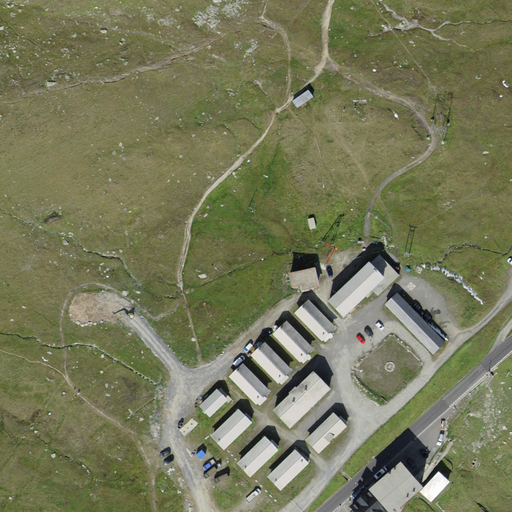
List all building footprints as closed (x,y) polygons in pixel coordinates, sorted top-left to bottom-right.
[(297,107),(312,97),(308,91),(293,101),(297,107)] [(378,257),(327,305),(344,322),(394,274),(378,257)] [(315,267),(288,273),(289,280),(291,287),(318,281),(315,267)] [(445,342),(397,294),(385,306),(433,354),(445,342)] [(336,329),(307,302),(293,318),(322,344),(336,329)] [(312,348),(286,324),(273,338),(298,362),(312,348)] [(291,371),(265,344),(249,359),(275,385),(291,371)] [(269,392),(245,365),(230,379),(254,406),(269,392)] [(313,374),(272,415),(290,432),(330,391),(313,374)] [(219,390),(199,407),(210,419),(229,401),(219,390)] [(238,411),(210,438),(224,452),(252,426),(238,411)] [(332,415),(304,443),(318,456),(346,428),(332,415)] [(263,439),(237,465),(251,479),(277,453),(263,439)] [(294,450),(266,479),(280,493),(308,465),(294,450)] [(423,488),(401,462),(350,506),(355,511),(387,511),(388,511),(387,511),(401,511),(403,511),(400,508),(423,488)]
